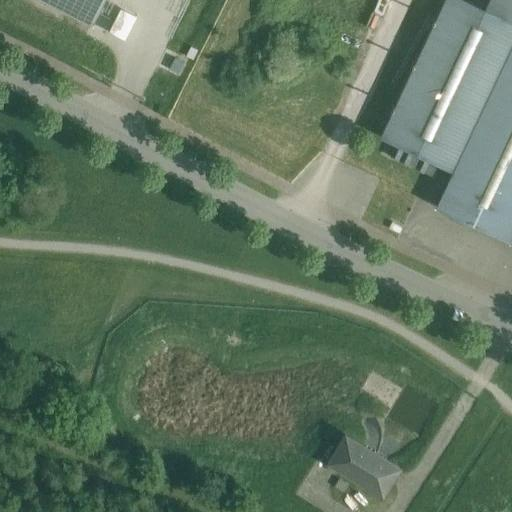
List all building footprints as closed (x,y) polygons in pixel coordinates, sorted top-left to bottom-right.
[(99,0),(51,0),(91,18),(99,0)] [(470,0),(444,0),(380,136),(453,170),(511,44),(511,19),(485,7),(470,0)] [(511,0),(488,0),(485,7),(511,19),(511,0)] [(107,29),(123,36),(133,13),(117,6),(107,29)] [(511,44),(453,170),(436,205),(451,212),(453,217),(467,224),(473,223),(509,240),(511,233),(511,44)] [(438,168),(394,147),(390,156),(434,176),(438,168)] [(397,467),(346,436),(331,461),(382,492),(397,467)] [(348,482),(339,477),(334,485),(343,490),(348,482)]
